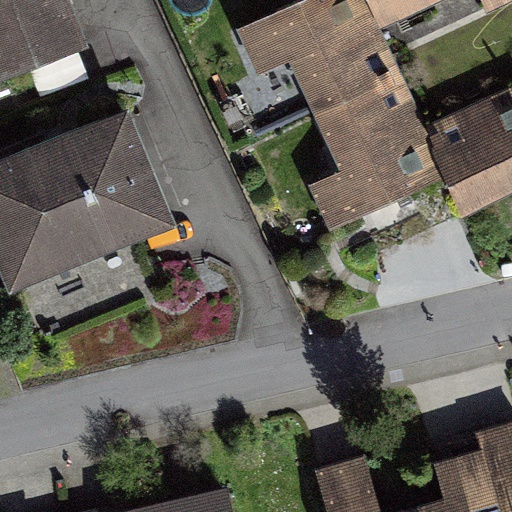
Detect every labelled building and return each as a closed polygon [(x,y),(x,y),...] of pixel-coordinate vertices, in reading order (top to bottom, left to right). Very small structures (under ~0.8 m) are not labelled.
[(0,0),(0,89),(97,55),(77,0),(0,0)] [(321,189),(345,243),(457,191),(430,133),(385,36),(368,0),(323,0),(245,36),(266,83),(294,70),(344,178),(321,189)] [(368,0),(385,36),(463,0),(368,0)] [(511,95),(430,133),(476,233),(511,216),(511,95)] [(132,122),(0,175),(0,262),(16,302),(179,236),(132,122)] [(406,467),(349,480),(356,511),(511,511),(511,442),(497,446),(406,467)] [(135,511),(252,511),(243,480),(164,504),(135,511)]
